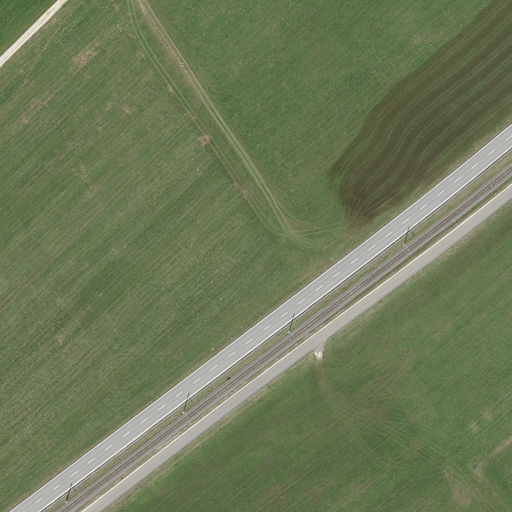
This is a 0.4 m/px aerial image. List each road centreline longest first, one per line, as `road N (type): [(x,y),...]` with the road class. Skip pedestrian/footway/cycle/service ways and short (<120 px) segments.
road 1 (primary): [(511,135),(23,511)]
road 2 (unclassified): [(511,191),(91,511)]
